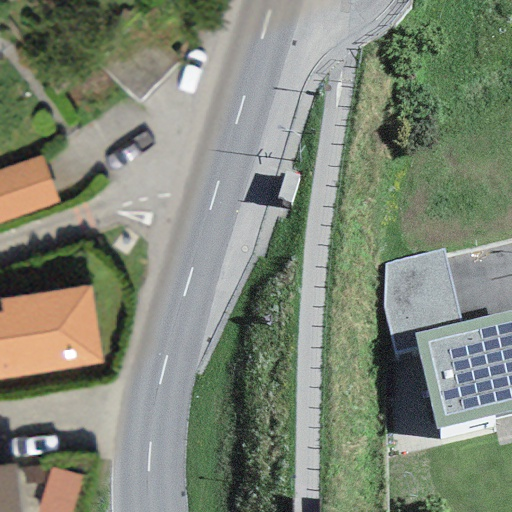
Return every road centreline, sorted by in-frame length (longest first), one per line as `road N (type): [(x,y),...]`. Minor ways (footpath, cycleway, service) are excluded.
road 1 (secondary): [(147,511),(149,432),(168,334),(236,119)]
road 2 (residential): [(236,119),(0,241)]
